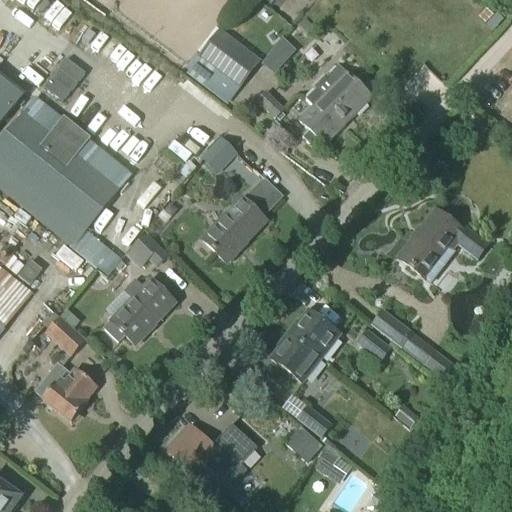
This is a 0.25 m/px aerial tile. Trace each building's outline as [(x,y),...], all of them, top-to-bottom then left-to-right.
[(259,64),(215,31),(194,59),(237,92),(259,64)] [(277,48),(290,61),(295,55),(281,41),(277,48)] [(66,62),(43,91),(62,106),(85,77),(66,62)] [(312,110),(298,124),(308,134),(301,141),(309,150),(317,142),(324,149),(371,101),(337,67),(326,78),(335,86),(322,100),(313,91),(303,101),(312,110)] [(0,76),(0,131),(26,98),(0,76)] [(255,105),(274,124),(284,113),(265,95),(255,105)] [(0,136),(0,194),(72,252),(131,179),(34,100),(31,99),(0,136)] [(225,266),(265,225),(241,202),(200,243),(225,266)] [(169,206),(163,213),(171,219),(177,212),(169,206)] [(429,287),(445,266),(443,264),(453,251),(451,250),(454,246),(477,264),(489,249),(466,231),(462,237),(435,216),(398,263),(429,287)] [(146,265),(153,271),(165,259),(143,239),(124,259),(138,273),(146,265)] [(30,264),(17,280),(29,289),(42,273),(30,264)] [(0,337),(32,297),(0,271),(0,337)] [(117,346),(124,338),(134,348),(174,307),(150,283),(143,290),(134,282),(122,295),(131,303),(109,324),(103,332),(116,345),(117,346)] [(66,314),(60,321),(72,333),(79,326),(66,314)] [(292,335),(288,339),(320,363),(339,339),(307,315),(299,325),(297,323),(289,333),(292,335)] [(400,351),(409,339),(381,317),(372,329),(400,351)] [(44,338),(70,362),(85,345),(72,333),(60,321),(44,338)] [(379,366),(388,354),(366,337),(356,348),(379,366)] [(279,352),(270,363),(297,384),(301,387),(320,363),(288,339),(286,342),(284,341),(277,351),(279,352)] [(424,370),(435,378),(445,364),(434,357),(424,370)] [(56,368),(33,395),(41,402),(41,403),(69,427),(76,419),(87,406),(84,404),(95,391),(74,373),(69,378),(56,368)] [(332,429),(307,410),(297,424),(321,443),(332,429)] [(410,432),(418,422),(403,410),(395,420),(410,432)] [(178,447),(169,457),(182,469),(193,480),(195,478),(206,489),(201,494),(215,507),(245,475),(238,469),(241,465),(253,452),(234,434),(229,430),(219,441),(211,450),(191,432),(178,447)] [(312,441),(297,458),(307,466),(322,450),(312,441)] [(0,511),(16,511),(19,509),(17,503),(18,502),(0,488),(0,511)]
